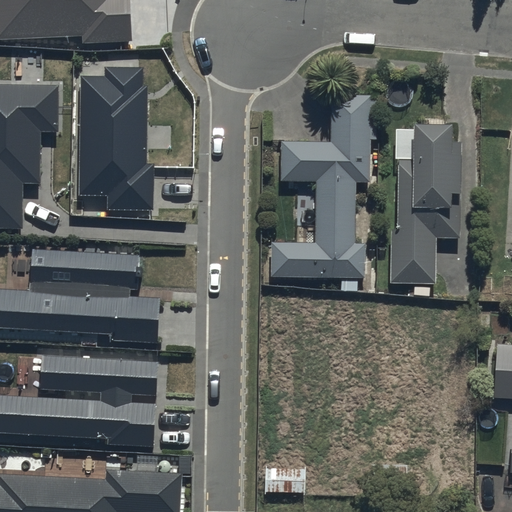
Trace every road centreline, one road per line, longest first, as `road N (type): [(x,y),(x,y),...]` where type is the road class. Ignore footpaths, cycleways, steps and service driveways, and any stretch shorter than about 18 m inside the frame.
road 1 (residential): [(249,22),(230,48),(221,511)]
road 2 (residential): [(249,22),(335,12),(511,26)]
